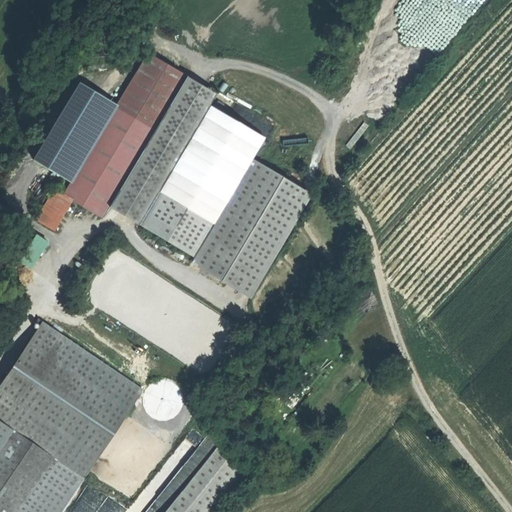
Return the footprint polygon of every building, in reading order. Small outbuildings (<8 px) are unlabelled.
[(64,195),(100,216),(185,76),(149,54),(64,195)] [(215,97),(186,79),(109,207),(194,258),(191,263),(250,298),(312,194),(253,159),(213,224),(159,192),(210,107),(209,106),(215,97)] [(211,106),(210,107),(159,192),(213,224),(253,159),(265,138),(211,106)] [(73,201),(54,189),(36,220),(55,232),(73,201)] [(142,390),(42,322),(0,384),(0,420),(13,430),(78,474),(84,478),(142,390)] [(0,449),(13,431),(0,422),(0,449)] [(0,511),(51,511),(78,474),(13,430),(13,431),(0,449),(0,511)] [(213,511),(250,468),(221,445),(165,511),(213,511)] [(120,511),(125,505),(90,482),(69,511),(120,511)]
